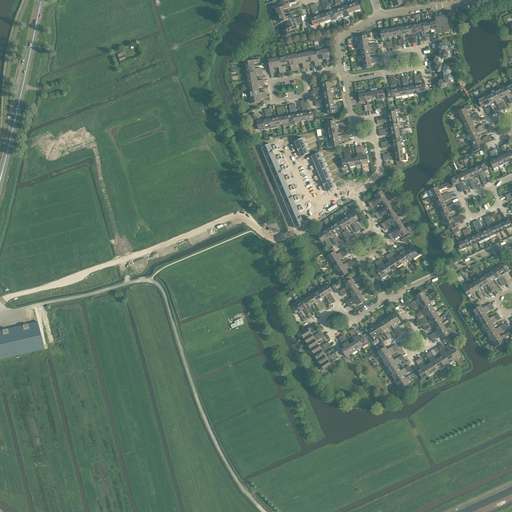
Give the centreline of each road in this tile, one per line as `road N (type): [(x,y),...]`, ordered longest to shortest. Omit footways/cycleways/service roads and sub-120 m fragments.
road 1 (primary): [(0,179),(41,0)]
road 2 (residential): [(511,242),(395,295)]
